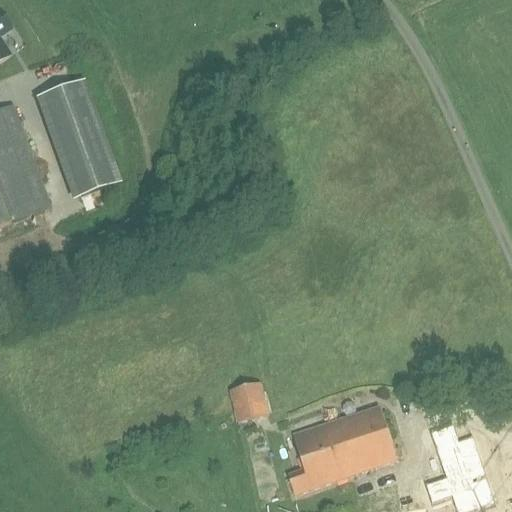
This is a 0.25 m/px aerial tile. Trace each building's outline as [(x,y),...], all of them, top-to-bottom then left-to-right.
[(82,85),(46,98),(81,197),(117,185),(82,85)] [(0,228),(49,210),(13,109),(0,113),(0,228)] [(261,387),(255,388),(230,394),(237,425),(268,418),(261,387)] [(294,498),(397,464),(379,411),(294,439),(305,472),(288,478),(294,498)] [(486,469),(483,470),(473,441),(459,446),(454,429),(431,437),(446,483),(426,489),(431,507),(452,501),(455,511),(483,511),(495,508),(488,486),(491,484),(486,469)]
